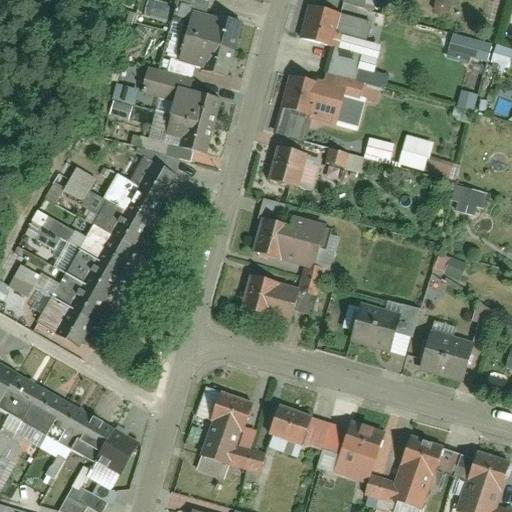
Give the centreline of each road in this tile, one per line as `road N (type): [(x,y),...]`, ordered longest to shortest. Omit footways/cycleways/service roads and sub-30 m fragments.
road 1 (residential): [(195,341),(282,0)]
road 2 (residential): [(195,341),(511,427)]
road 3 (unknown): [(97,379),(116,322),(189,195),(205,178),(234,187)]
road 4 (residential): [(146,511),(195,341)]
